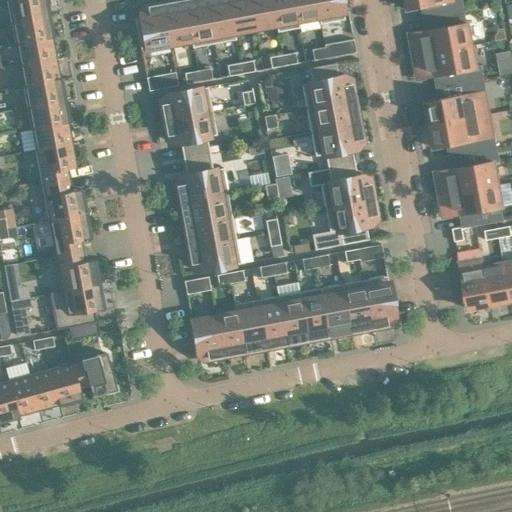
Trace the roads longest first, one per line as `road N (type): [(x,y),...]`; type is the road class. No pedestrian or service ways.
road 1 (residential): [(92,0),(170,403)]
road 2 (residential): [(433,344),(366,0)]
road 3 (residential): [(170,403),(433,344)]
road 4 (residential): [(0,452),(170,403)]
